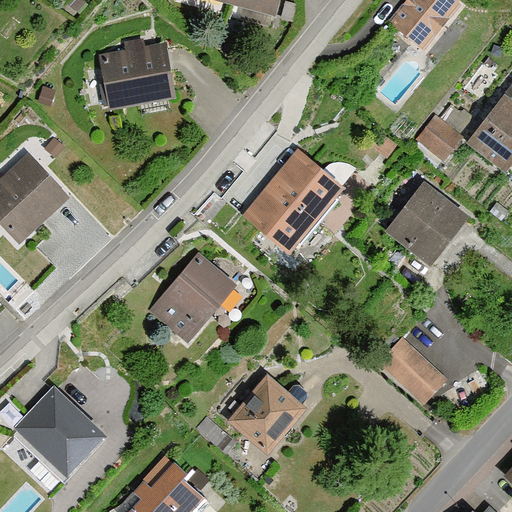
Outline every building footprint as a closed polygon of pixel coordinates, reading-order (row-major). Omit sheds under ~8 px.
[(223,0),(275,13),(278,0),(223,0)] [(456,6),(448,0),(402,0),(384,24),(421,52),(456,6)] [(105,109),(169,97),(158,43),(105,53),(108,64),(97,67),(105,109)] [(511,159),(511,82),(470,138),(507,166),(511,159)] [(56,91),(43,87),(38,102),(50,106),(56,91)] [(447,163),(466,136),(437,116),(418,142),(447,163)] [(64,147),(53,138),(44,149),(55,158),(64,147)] [(335,186),(290,151),(237,219),(282,254),(335,186)] [(66,196),(25,152),(0,175),(0,223),(17,242),(66,196)] [(462,220),(418,185),(382,230),(426,265),(462,220)] [(238,282),(199,250),(149,310),(188,342),(238,282)] [(452,380),(404,340),(380,368),(428,408),(452,380)] [(265,375),(225,421),(255,447),(295,401),(265,375)] [(107,431),(54,382),(15,426),(68,474),(107,431)] [(182,511),(199,493),(162,462),(118,511),(182,511)]
